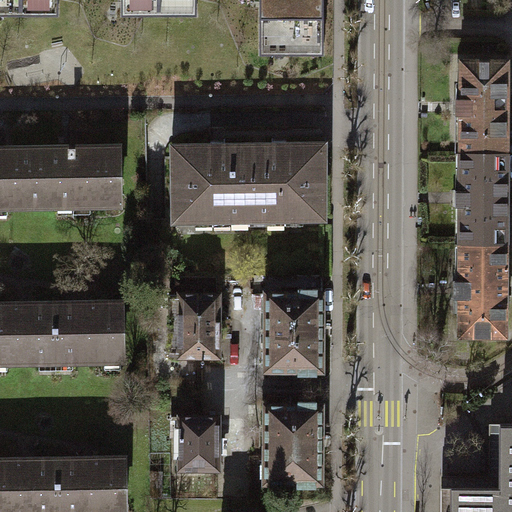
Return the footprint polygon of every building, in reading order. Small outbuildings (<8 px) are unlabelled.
[(56,0),(0,0),(0,15),(57,15),(56,0)] [(195,0),(119,0),(120,15),(196,15),(195,0)] [(259,0),(259,55),(325,55),(324,0),(259,0)] [(457,115),(456,153),(503,153),(504,61),(457,60),(457,98),(451,98),(451,115),(457,115)] [(219,146),(176,146),(176,153),(171,153),(171,169),(175,169),(175,219),(181,219),(181,224),(194,224),(194,218),(249,218),(249,146),(231,146),(219,146)] [(321,222),(321,146),(280,146),(249,146),(249,218),(303,218),(303,222),(321,222)] [(5,150),(0,149),(0,204),(120,203),(119,148),(69,149),(69,156),(66,156),(12,157),(5,157),(5,150)] [(503,244),(503,153),(456,153),(456,189),(451,189),(451,206),(456,206),(456,243),(503,244)] [(502,336),(503,244),(456,243),(455,280),(450,280),(450,296),(455,296),(455,335),(502,336)] [(180,293),(169,294),(169,355),(220,355),(220,294),(214,294),(214,274),(180,274),(180,293)] [(299,292),(266,293),(267,369),(298,369),(298,374),(317,374),(317,369),(322,369),(321,293),(316,293),(316,288),(299,288),(299,292)] [(81,304),(56,304),(56,359),(124,358),(123,303),(81,304)] [(0,360),(56,359),(56,304),(27,305),(0,305),(0,360)] [(299,404),(265,405),(266,482),(297,481),(297,486),(316,486),(316,481),(322,481),(321,404),(318,404),(318,400),(299,400),(299,404)] [(218,416),(181,416),(181,468),(218,468),(218,416)] [(511,511),(511,423),(495,423),(495,485),(436,485),(436,511),(511,511)] [(0,511),(58,511),(58,460),(26,460),(0,460),(0,511)] [(58,460),(58,511),(126,511),(126,460),(81,460),(58,460)]
